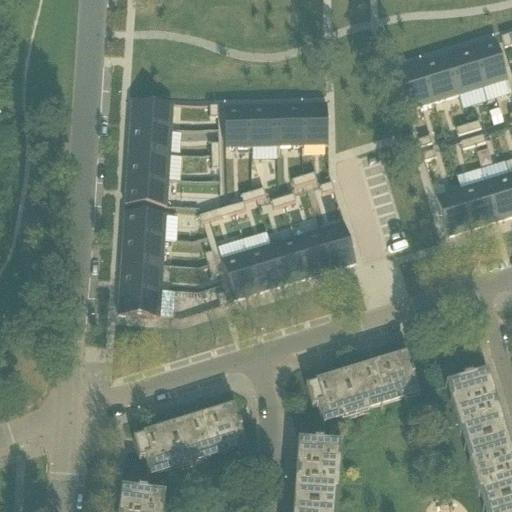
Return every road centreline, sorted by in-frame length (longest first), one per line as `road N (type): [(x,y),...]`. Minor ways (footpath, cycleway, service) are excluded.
road 1 (residential): [(67,413),(94,0)]
road 2 (residential): [(255,356),(478,288)]
road 3 (residential): [(67,413),(255,356)]
road 4 (residential): [(266,511),(269,401),(255,356)]
